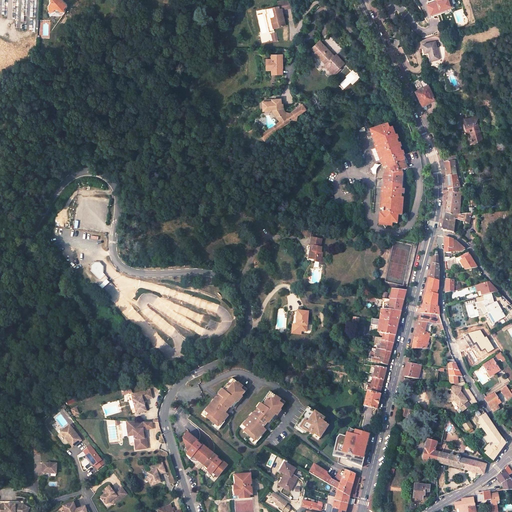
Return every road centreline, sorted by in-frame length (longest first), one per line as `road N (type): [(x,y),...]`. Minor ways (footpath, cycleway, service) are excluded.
road 1 (unclassified): [(193,511),(164,412),(175,387),(220,363),(240,339),(246,315),(238,290),(208,274),(124,270),(112,250),(117,190),(96,170),(70,177),(53,196),(0,287)]
road 2 (secondary): [(360,511),(431,228)]
road 3 (secondary): [(431,228),(439,194),(434,159),(359,0)]
road 4 (residential): [(511,443),(454,356),(442,248),(431,228)]
